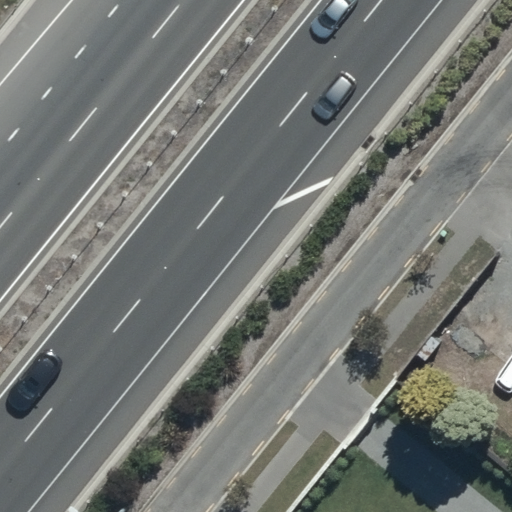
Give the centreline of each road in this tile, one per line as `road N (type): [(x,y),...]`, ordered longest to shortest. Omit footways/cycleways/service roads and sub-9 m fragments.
road 1 (trunk): [(387,0),(0,481)]
road 2 (residential): [(511,94),(176,511)]
road 3 (trunk): [(0,214),(172,0)]
road 4 (trunk): [(0,119),(100,0)]
